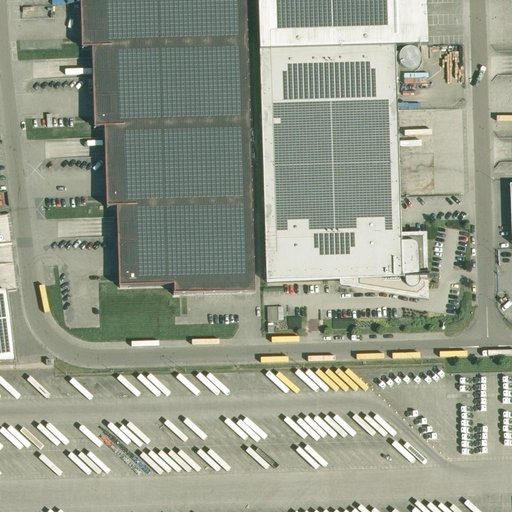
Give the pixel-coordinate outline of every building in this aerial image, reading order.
[(246,0),(80,0),(82,49),(92,48),(95,128),(105,128),(107,208),(117,208),(120,287),(174,286),(175,296),(255,293),(246,0)] [(401,238),(395,48),(428,47),(426,0),(258,0),(266,283),(354,281),(354,285),(418,295),(418,294),(419,293),(419,294),(420,294),(421,294),(422,293),(422,292),(422,291),(423,290),(424,290),(423,237),(401,238)] [(406,49),(405,49),(403,50),(402,51),(401,52),(400,53),(400,54),(399,55),(399,56),(399,57),(398,58),(398,59),(398,60),(398,62),(399,63),(400,64),(400,65),(401,66),(402,67),(403,68),(404,69),(405,69),(406,70),(408,70),(409,70),(411,70),(412,70),(414,69),(415,68),(416,68),(417,67),(418,66),(419,65),(419,64),(420,63),(420,61),(420,60),(420,59),(420,58),(420,57),(420,55),(419,53),(418,52),(417,51),(415,50),(414,49),(412,49),(411,48),(409,48),(408,48),(406,49)] [(0,293),(0,365),(16,365),(7,292),(0,293)] [(277,308),(267,308),(268,322),(278,322),(277,308)] [(93,398),(97,393),(79,377),(75,381),(93,398)] [(156,453),(167,463),(174,469),(177,465),(182,469),(186,464),(164,444),(156,453)]
